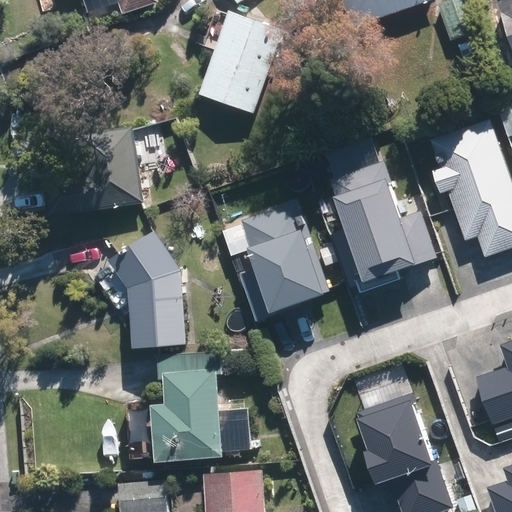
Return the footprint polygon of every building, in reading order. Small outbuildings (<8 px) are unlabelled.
[(356,0),(363,19),(419,0),(356,0)] [(471,0),(455,0),(448,2),(458,32),(480,25),(471,0)] [(287,32),(244,17),(218,91),(262,106),(287,32)] [(511,159),(497,114),(435,134),(445,164),(439,166),(446,189),(453,186),(469,236),(483,231),(489,250),(511,242),(511,159)] [(61,177),(65,207),(148,197),(139,129),(100,134),(105,171),(61,177)] [(390,156),(336,175),(369,267),(362,270),(368,287),(407,273),(404,265),(442,252),(426,206),(409,212),(390,156)] [(304,196),(247,215),(278,306),(337,285),(320,237),(315,239),(313,233),(317,232),(304,196)] [(125,258),(144,286),(147,342),(194,339),(190,268),(165,231),(125,258)] [(511,336),(504,339),(511,361),(481,371),(497,418),(511,412),(511,336)] [(230,350),(166,355),(168,375),(232,370),(230,350)] [(223,374),(179,378),(181,404),(170,405),(173,452),(228,448),(223,374)] [(419,386),(363,406),(376,443),(373,444),(385,478),(390,477),(394,487),(400,485),(409,511),(426,511),(459,500),(419,386)] [(511,511),(511,460),(507,462),(511,475),(492,482),(502,511),(511,511)] [(272,511),(270,472),(224,476),(227,511),(272,511)] [(171,479),(125,483),(127,511),(131,511),(174,508),(171,479)]
